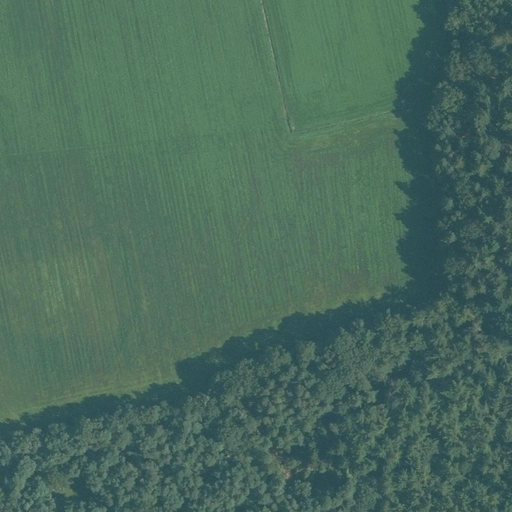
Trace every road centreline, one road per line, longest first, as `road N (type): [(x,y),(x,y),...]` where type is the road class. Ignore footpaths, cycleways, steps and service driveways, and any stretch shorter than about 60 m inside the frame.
road 1 (track): [(511,351),(363,426),(356,432),(361,463),(262,502),(257,468),(222,433),(173,430),(160,421),(0,463)]
road 2 (track): [(511,16),(471,57),(454,125),(459,269),(484,317),(511,342)]
road 3 (unknown): [(504,335),(496,234),(511,114)]
